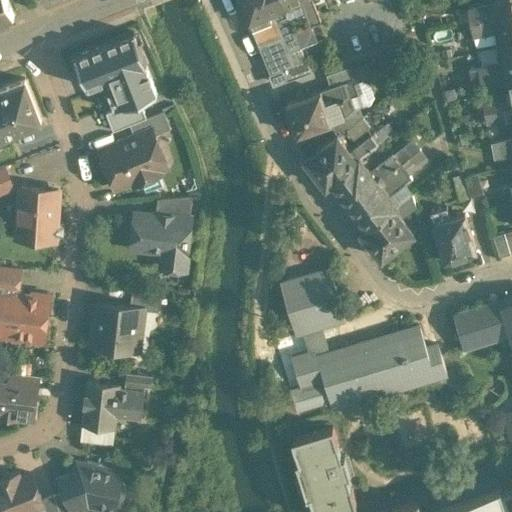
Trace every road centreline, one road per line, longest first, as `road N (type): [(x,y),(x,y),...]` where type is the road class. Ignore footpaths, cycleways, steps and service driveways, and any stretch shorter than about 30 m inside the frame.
road 1 (residential): [(218,0),(277,136),(396,291),(425,300),(511,274)]
road 2 (residential): [(0,446),(49,425),(61,402),(81,231),(81,177),(29,35)]
road 3 (unknown): [(263,104),(391,23),(415,31),(436,76)]
